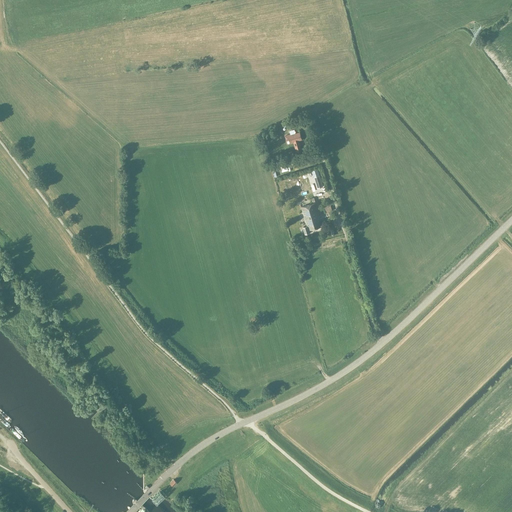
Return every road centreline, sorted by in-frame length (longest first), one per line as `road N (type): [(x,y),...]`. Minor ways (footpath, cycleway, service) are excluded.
road 1 (tertiary): [(130,511),(219,434),(347,370),(511,220)]
road 2 (unknown): [(377,347),(306,115)]
